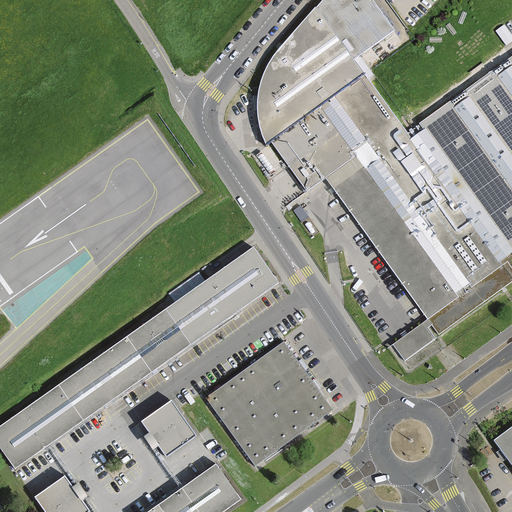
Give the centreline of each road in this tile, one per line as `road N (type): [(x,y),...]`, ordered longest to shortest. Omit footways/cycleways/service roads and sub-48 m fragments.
road 1 (unclassified): [(202,122),(394,414)]
road 2 (unclassified): [(283,0),(210,89),(202,122)]
road 3 (residential): [(119,0),(202,122)]
